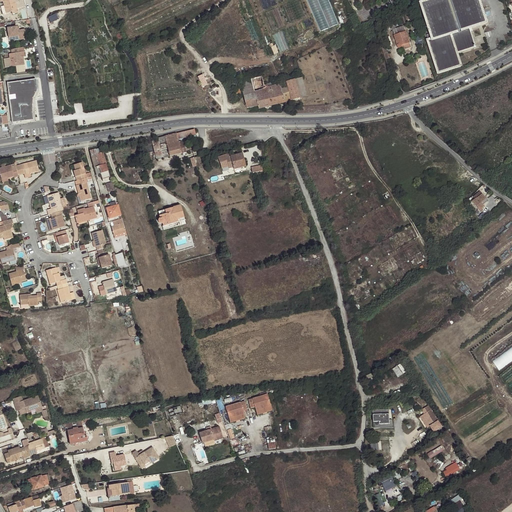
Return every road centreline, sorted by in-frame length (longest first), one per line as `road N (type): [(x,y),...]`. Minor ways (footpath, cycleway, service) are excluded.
road 1 (unclassified): [(362,444),(361,390),(331,263),(273,121)]
road 2 (tertiary): [(83,138),(198,121),(273,121)]
road 3 (residential): [(47,144),(50,168),(26,196),(29,230),(39,257),(73,258),(85,285)]
road 4 (unclassified): [(196,469),(262,452),(362,444)]
road 5 (track): [(224,0),(181,33),(221,85),(226,120)]
road 6 (track): [(79,115),(66,101),(44,16),(89,0)]
road 7 (unclassified): [(511,202),(401,105)]
road 8 (track): [(338,29),(265,60),(204,66)]
road 9 (tertiary): [(273,121),(401,105)]
road 10 (tertiary): [(401,105),(511,55)]
